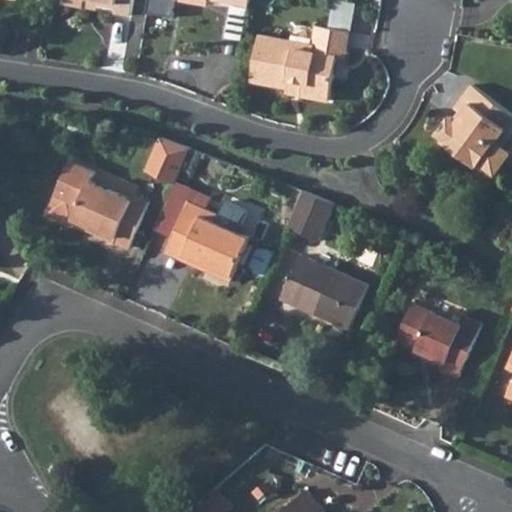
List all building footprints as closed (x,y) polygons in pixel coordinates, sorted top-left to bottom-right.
[(63,0),(63,3),(85,7),(86,4),(116,9),(116,12),(132,15),(134,0),(63,0)] [(336,0),(332,27),(351,30),(356,1),(350,0),(336,0)] [(332,27),(318,24),(315,44),(261,34),(252,80),(288,86),(289,86),(290,80),(304,82),(302,94),(331,100),(339,56),(346,57),(351,30),(332,27)] [(289,86),(288,86),(287,91),(302,94),(304,82),(290,80),(289,86)] [(511,123),(511,112),(475,84),(457,108),(462,111),(465,114),(459,122),(455,120),(452,117),(440,133),(447,138),(445,140),(480,167),(483,162),(497,174),(511,154),(511,151),(499,141),(511,123)] [(465,114),(462,111),(455,120),(459,122),(465,114)] [(176,183),(191,147),(162,137),(147,170),(176,183)] [(92,180),(96,170),(72,159),(48,213),(73,224),(76,217),(117,235),(115,239),(131,246),(151,201),(135,194),(133,199),(92,180)] [(336,203),(304,189),(287,226),(319,240),(336,203)] [(207,207),(190,200),(170,245),(215,265),(212,271),(233,280),(253,236),(204,214),(207,207)] [(253,236),(256,229),(207,207),(204,214),(253,236)] [(76,217),(74,221),(115,239),(117,235),(76,217)] [(170,245),(167,251),(212,271),(215,265),(170,245)] [(371,284),(301,253),(282,296),(352,327),(371,284)] [(464,323),(415,301),(398,338),(419,347),(448,360),(446,364),(444,368),(461,375),(485,322),(468,315),(464,323)] [(448,360),(419,347),(417,351),(446,364),(448,360)] [(319,511),(324,508),(307,488),(279,511),(319,511)] [(200,509),(203,511),(229,511),(236,507),(222,491),(200,509)]
